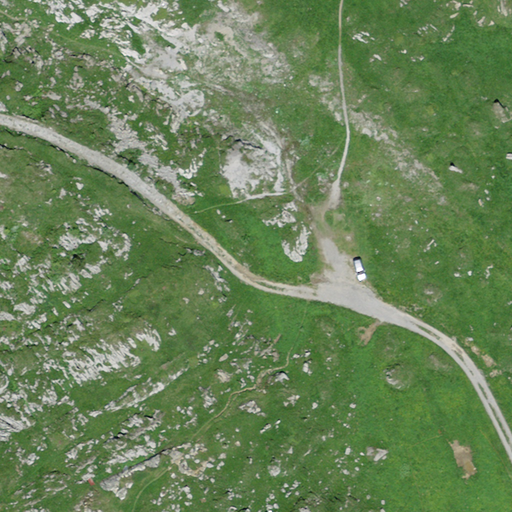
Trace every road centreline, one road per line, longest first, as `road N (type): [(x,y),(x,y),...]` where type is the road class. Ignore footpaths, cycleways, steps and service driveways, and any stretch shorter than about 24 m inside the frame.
road 1 (track): [(307,291),(253,278),(141,186),(70,145),(0,118)]
road 2 (track): [(511,448),(451,345),(353,303)]
